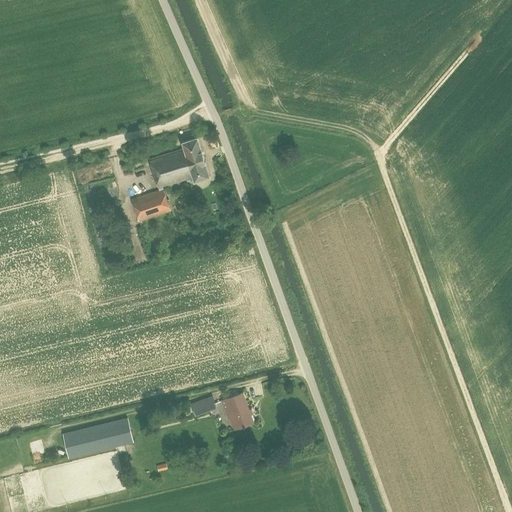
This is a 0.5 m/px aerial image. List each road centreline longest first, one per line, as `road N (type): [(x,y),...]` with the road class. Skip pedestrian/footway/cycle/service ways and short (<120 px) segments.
road 1 (unclassified): [(358,511),(214,117),(162,0)]
road 2 (unknown): [(304,362),(0,441)]
road 3 (track): [(0,168),(214,117)]
